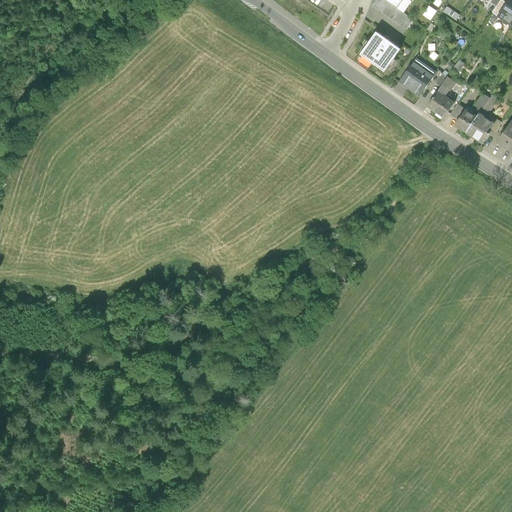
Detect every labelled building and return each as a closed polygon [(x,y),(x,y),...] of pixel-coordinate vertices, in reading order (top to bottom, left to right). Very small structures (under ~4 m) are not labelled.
[(413,20),(385,0),(376,0),(373,4),(407,28),(413,20)] [(385,0),(397,8),(403,0),(385,0)] [(511,0),(509,0),(498,16),(511,25),(511,0)] [(401,49),(377,31),(361,54),(385,71),(401,49)] [(459,58),(452,70),(458,73),(464,61),(459,58)] [(416,59),(400,82),(420,96),(436,73),(416,59)] [(436,83),(441,87),(448,78),(442,74),(436,83)] [(448,77),(448,78),(441,87),(439,90),(444,94),(448,88),(452,90),(457,83),(448,77)] [(455,102),(444,94),(439,90),(428,106),(444,117),(455,102)] [(480,114),(481,113),(491,98),(483,93),(472,109),(480,114)] [(493,95),(491,98),(481,113),(485,116),(485,117),(487,118),(500,99),(493,95)] [(452,114),(460,119),(466,109),(458,104),(452,114)] [(478,117),(466,109),(460,119),(456,125),(468,133),(478,117)] [(480,114),(478,117),(468,133),(484,143),(490,134),(488,132),(494,123),(487,118),(485,117),(485,116),(481,113),(480,114)] [(511,152),(511,124),(499,143),(511,152)]
